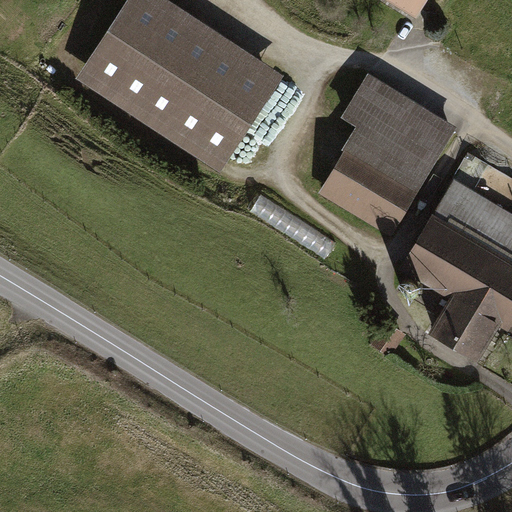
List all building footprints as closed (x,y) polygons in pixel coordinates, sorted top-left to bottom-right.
[(293,77),(175,0),(137,0),(82,84),(226,178),(293,77)] [(427,0),(386,0),(415,17),(427,0)] [(493,76),(485,100),(496,103),(504,79),(493,76)] [(465,132),(376,80),(353,120),(369,129),(328,199),(400,242),(465,132)] [(434,330),(477,355),(498,320),(506,325),(511,313),(511,219),(454,186),(406,266),(460,298),(455,307),(450,304),(434,330)] [(375,344),(389,353),(402,335),(388,325),(375,344)]
